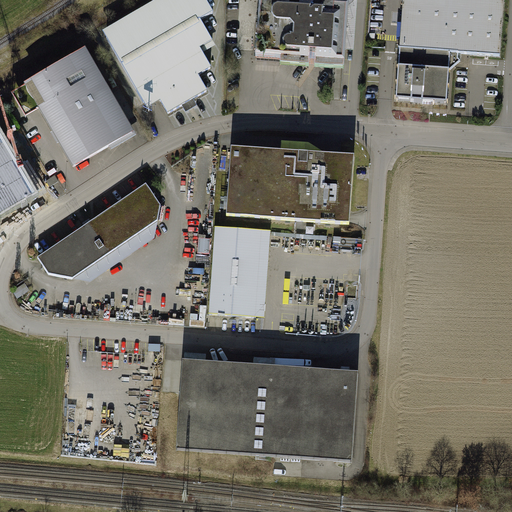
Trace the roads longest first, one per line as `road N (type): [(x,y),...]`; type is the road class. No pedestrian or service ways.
road 1 (residential): [(0,317),(342,347),(368,325),(379,165)]
road 2 (residential): [(382,131),(245,120),(167,145),(43,220),(20,241),(0,285)]
road 3 (unknown): [(20,241),(34,273),(50,284),(98,285),(145,268),(176,234),(181,215),(155,152)]
road 4 (residential): [(382,131),(511,140)]
